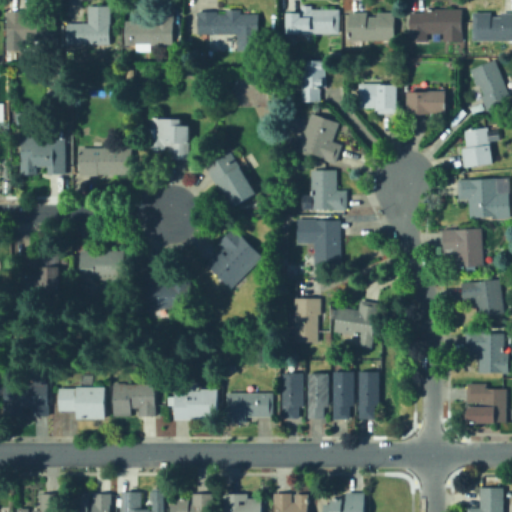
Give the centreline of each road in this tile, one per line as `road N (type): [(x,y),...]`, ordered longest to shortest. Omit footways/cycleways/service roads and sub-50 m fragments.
road 1 (tertiary): [(511,451),(0,453)]
road 2 (residential): [(431,453),(435,336),(397,180)]
road 3 (residential): [(172,212),(0,213)]
